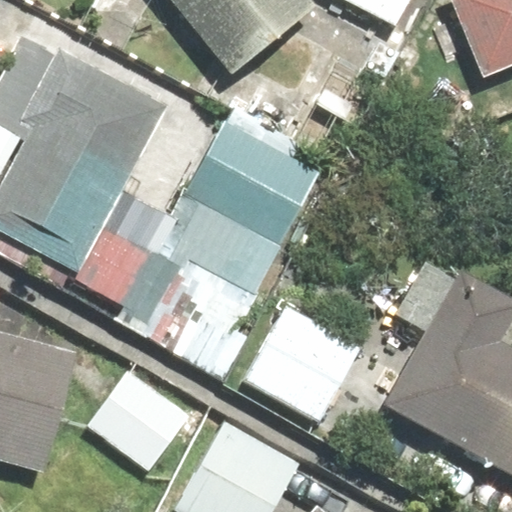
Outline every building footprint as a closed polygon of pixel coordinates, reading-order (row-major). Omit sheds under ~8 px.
[(293,0),(150,0),(219,86),(307,17),(293,0)] [(420,0),(343,0),(405,31),(420,0)] [(511,0),(438,0),(471,84),(511,68),(511,0)] [(115,201),(156,121),(13,47),(0,72),(0,138),(15,146),(0,175),(0,252),(140,325),(186,237),(115,201)] [(447,280),(368,412),(511,496),(511,361),(491,349),(510,317),(447,280)] [(365,350),(288,315),(253,391),(330,427),(365,350)] [(0,472),(36,483),(70,359),(0,339),(0,472)] [(137,368),(91,425),(154,477),(201,420),(137,368)] [(279,511),(305,468),(229,425),(179,511),(279,511)]
